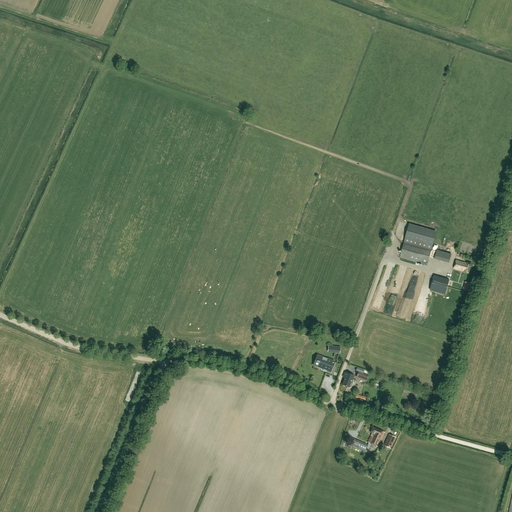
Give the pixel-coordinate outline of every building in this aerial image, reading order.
[(427,265),(432,248),(436,231),(409,224),(404,241),(399,258),(427,265)] [(448,264),(451,254),(436,251),(434,260),(448,264)] [(467,263),(457,260),(454,268),(465,272),(469,273),(472,264),(467,263)] [(409,306),(418,271),(408,268),(406,276),(409,277),(402,304),(401,303),(401,304),(409,306)] [(449,280),(435,276),(430,290),(445,295),(449,280)] [(426,292),(430,281),(423,279),(419,290),(426,292)] [(317,361),(316,362),(319,363),(318,366),(323,368),(322,370),(323,370),(324,371),(325,371),(326,371),(330,373),(334,362),(327,359),(322,357),(322,358),(318,356),(317,361)] [(358,371),(356,377),(366,381),(369,375),(358,371)] [(349,387),(351,388),(352,384),(350,383),(351,380),(352,380),(354,376),(345,373),(343,377),(345,378),(342,385),(349,387)] [(372,433),(370,437),(368,443),(378,447),(385,433),(373,428),(371,432),(372,433)] [(383,445),(390,448),(395,437),(392,436),(389,434),(383,445)] [(349,445),(359,449),(364,451),(367,447),(368,445),(352,438),(349,445)]
